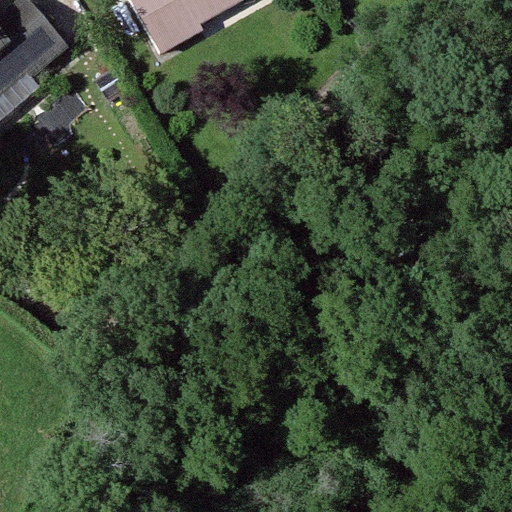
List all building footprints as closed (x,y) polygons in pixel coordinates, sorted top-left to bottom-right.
[(128,0),(133,9),(148,0),(128,0)] [(148,0),(133,9),(159,54),(200,32),(197,27),(227,10),(223,2),(226,0),(148,0)] [(227,10),(243,0),(226,0),(223,2),(227,10)] [(0,34),(30,10),(22,1),(0,18),(0,34)] [(0,87),(4,92),(24,75),(29,81),(64,50),(30,10),(0,34),(0,87)] [(0,123),(38,92),(29,81),(24,75),(4,92),(0,87),(0,123)]
